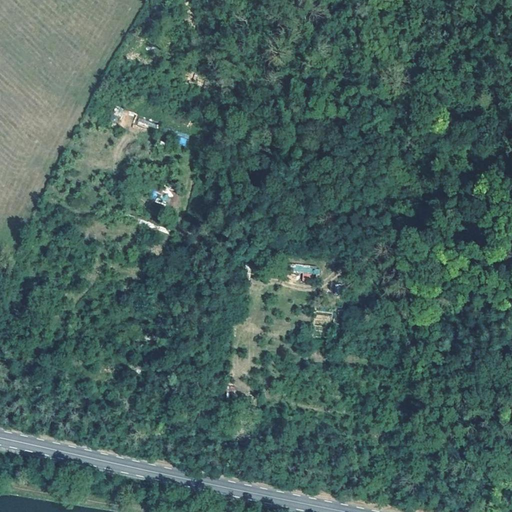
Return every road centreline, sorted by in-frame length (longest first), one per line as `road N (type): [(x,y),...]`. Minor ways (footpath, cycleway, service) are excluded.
road 1 (secondary): [(346,511),(0,438)]
road 2 (track): [(369,0),(329,33),(242,61)]
